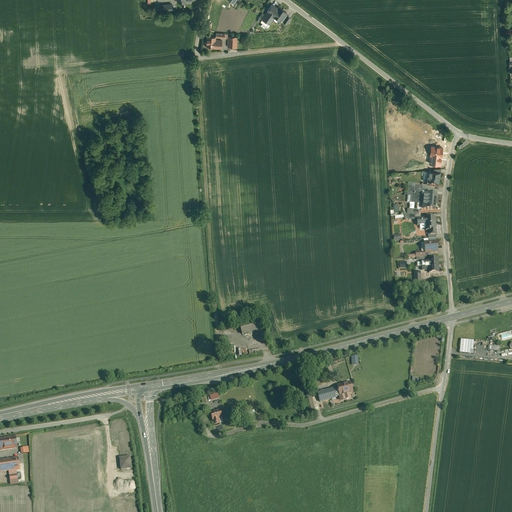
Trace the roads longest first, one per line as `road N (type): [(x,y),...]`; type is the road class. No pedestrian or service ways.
road 1 (secondary): [(147,386),(302,357),(451,317)]
road 2 (track): [(199,55),(217,347),(211,356)]
road 3 (residential): [(341,44),(203,59),(197,53),(204,0)]
road 4 (unclassified): [(427,511),(451,317)]
road 5 (residential): [(459,133),(444,210),(451,317)]
road 6 (unclassified): [(341,44),(459,133)]
